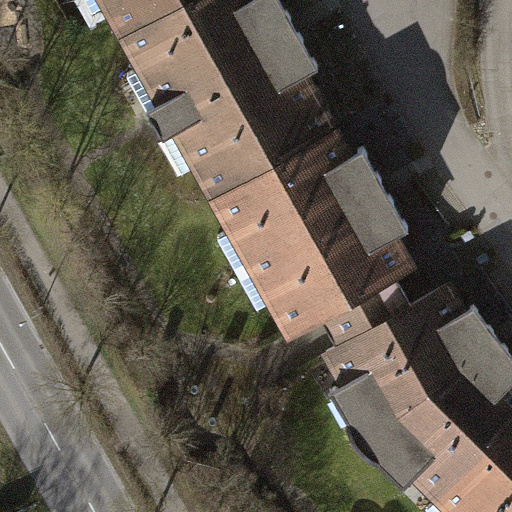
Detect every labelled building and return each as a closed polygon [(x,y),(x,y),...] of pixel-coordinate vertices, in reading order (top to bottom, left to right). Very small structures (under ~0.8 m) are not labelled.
[(103,0),(125,38),(193,0),(103,0)] [(209,189),(342,115),(276,0),(193,0),(125,38),(209,189)] [(294,340),(426,266),(342,115),(209,189),(294,340)] [(419,491),(511,405),(511,373),(489,351),(455,292),(320,371),(364,448),(410,500),(419,491)] [(511,511),(511,405),(419,491),(441,511),(511,511)]
